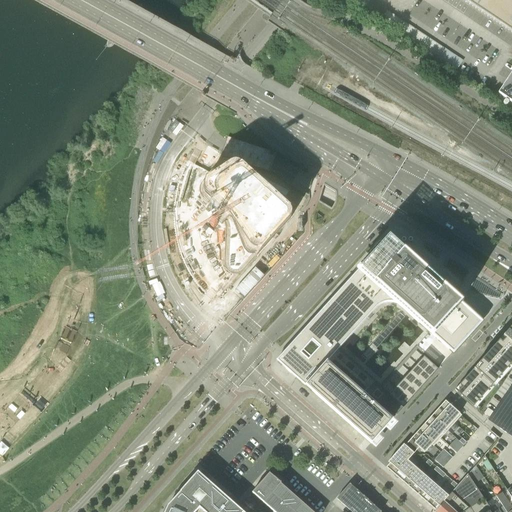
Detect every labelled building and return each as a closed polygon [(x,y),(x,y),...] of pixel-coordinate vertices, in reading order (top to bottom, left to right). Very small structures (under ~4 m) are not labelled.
[(511,0),(462,0),(511,32),(511,0)] [(129,15),(107,42),(107,43),(107,44),(107,45),(107,46),(108,47),(110,47),(112,46),(113,45),(135,19),(141,11),(143,8),(143,7),(143,6),(141,4),(140,4),(138,5),(135,7),(129,15)] [(439,58),(445,49),(387,10),(381,20),(439,58)] [(511,72),(498,93),(511,102),(511,72)] [(273,201),(275,199),(228,158),(227,158),(226,158),(225,158),(224,158),(223,158),(222,159),(221,159),(221,160),(209,173),(188,161),(186,165),(184,169),(182,173),(181,177),(179,181),(178,185),(177,189),(176,193),(176,197),(175,202),(175,206),(174,210),(174,214),(174,219),(174,223),(175,227),(175,231),(176,235),(177,240),(178,244),(179,248),(180,252),(181,256),(183,260),(185,264),(186,267),(188,271),(190,275),(193,278),(195,282),(198,285),(200,289),(203,292),(206,295),(208,293),(213,297),(239,270),(281,223),(278,221),(285,213),(273,201)] [(411,257),(389,237),(360,269),(358,270),(277,360),(296,378),(305,386),(326,363),(339,349),(340,348),(374,309),(375,308),(377,306),(380,305),(383,303),(387,302),(390,302),(394,302),(398,304),(400,305),(433,336),(453,354),(467,338),(482,321),(477,317),(462,304),(438,281),(439,280),(439,279),(439,277),(438,276),(437,275),(435,275),(434,276),(433,277),(411,257)] [(511,325),(504,335),(478,364),(455,389),(474,406),(497,380),(511,363),(511,325)] [(417,362),(432,376),(439,368),(424,354),(417,362)] [(417,362),(410,369),(425,383),(432,376),(417,362)] [(369,445),(390,422),(326,363),(305,386),(369,445)] [(418,391),(425,383),(410,369),(403,377),(418,391)] [(403,377),(396,384),(411,398),(418,391),(403,377)] [(404,406),(411,398),(396,384),(389,392),(404,406)] [(389,395),(383,402),(397,415),(403,408),(389,395)] [(449,404),(442,412),(452,422),(460,414),(449,404)] [(446,429),(452,422),(442,412),(435,420),(446,429)] [(446,429),(435,420),(428,428),(439,437),(446,429)] [(432,445),(439,437),(428,428),(422,435),(432,445)] [(402,449),(399,453),(403,457),(408,461),(419,448),(424,453),(432,445),(422,435),(418,432),(414,436),(402,449)] [(399,453),(389,464),(386,468),(390,472),(398,479),(403,482),(406,478),(415,468),(408,461),(403,457),(399,453)] [(406,478),(414,485),(424,475),(415,468),(406,478)] [(281,483),(274,477),(269,473),(252,493),(273,511),(242,511),(238,508),(198,472),(168,506),(165,511),(195,511),(199,509),(200,508),(204,511),(312,511),(281,483)] [(432,482),(424,475),(414,485),(422,492),(432,482)] [(489,511),(491,511),(489,508),(467,475),(458,485),(455,489),(448,496),(439,507),(436,510),(435,511),(436,511),(489,511)] [(431,499),(440,489),(432,482),(422,492),(431,499)] [(381,511),(366,498),(350,484),(337,498),(352,511),(381,511)] [(448,496),(440,489),(431,499),(439,507),(448,496)] [(506,490),(496,496),(502,507),(505,510),(506,510),(506,511),(511,511),(511,497),(507,490),(506,491),(506,490)]
